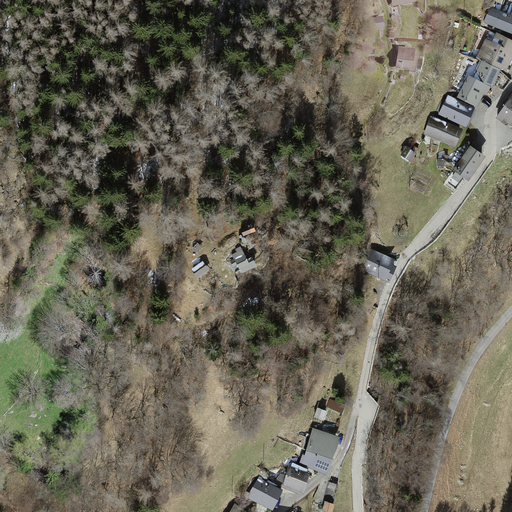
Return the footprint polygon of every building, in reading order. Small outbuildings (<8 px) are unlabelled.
[(511,17),(491,9),(486,22),(511,32),(511,17)] [(382,16),(373,17),(375,28),(384,27),(382,16)] [(487,92),(489,88),(489,86),(491,87),(499,67),(506,70),(511,57),(511,39),(498,33),(493,43),(487,40),(478,57),(483,60),(475,78),(469,76),(458,97),(476,106),(484,90),(487,92)] [(414,49),(400,47),(397,67),(412,69),(414,49)] [(474,108),(448,96),(440,113),(465,126),(474,108)] [(511,96),(499,116),(511,124),(511,96)] [(454,145),(461,129),(432,117),(425,133),(454,145)] [(485,156),(471,146),(453,170),(456,172),(453,177),(459,181),(463,175),(468,179),(485,156)] [(416,153),(407,147),(402,154),(410,160),(416,153)] [(300,259),(297,254),(288,258),(280,241),(269,246),(280,269),(300,259)] [(247,260),(240,247),(236,250),(238,253),(233,255),(235,259),(231,260),(234,265),(239,263),(243,272),(256,265),(252,258),(247,260)] [(392,265),(394,259),(373,250),(364,271),(389,282),(396,267),(392,265)] [(203,262),(201,263),(192,269),(197,277),(208,270),(203,262)] [(347,404),(331,398),(327,408),(343,414),(347,404)] [(329,413),(318,409),(315,419),(325,422),(329,413)] [(337,438),(315,431),(306,456),(303,455),(301,461),(310,464),(326,470),(336,442),(337,438)] [(302,491),(309,474),(291,467),(283,487),(298,492),(298,490),(302,491)] [(272,509),(282,491),(258,479),(249,497),(272,509)] [(331,511),(333,504),(326,502),(324,511),(327,511),(331,511)]
